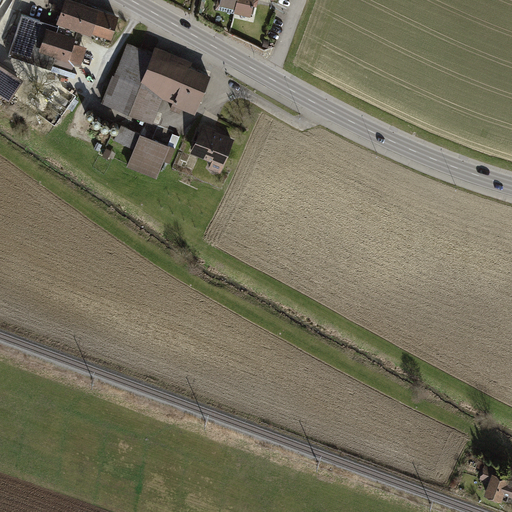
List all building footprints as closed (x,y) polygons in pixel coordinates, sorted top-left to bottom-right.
[(118,18),(71,0),(69,0),(61,24),(109,42),(118,18)] [(237,11),(239,0),(220,0),(219,6),(237,11)] [(239,0),(237,11),(235,15),(251,19),(255,0),(239,0)] [(76,39),(22,19),(12,48),(65,68),(76,39)] [(211,77),(132,42),(103,105),(150,127),(162,100),(194,114),(211,77)] [(93,122),(88,133),(110,142),(114,130),(93,122)] [(171,147),(122,122),(106,154),(155,179),(171,147)] [(235,140),(201,126),(188,157),(221,171),(235,140)] [(499,471),(485,466),(482,477),(491,480),(487,492),(501,497),(503,490),(511,493),(511,482),(507,481),(507,479),(497,475),(499,471)]
